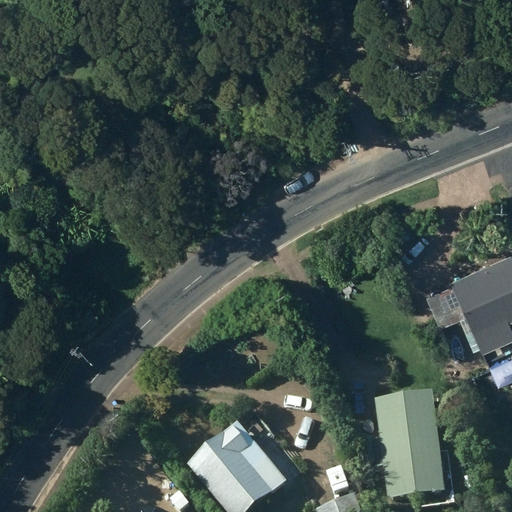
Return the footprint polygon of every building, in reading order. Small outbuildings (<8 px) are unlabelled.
[(176,0),(179,10),(216,0),(176,0)] [(511,248),(510,245),(448,272),(450,277),(425,287),(438,317),(458,308),(470,338),(479,334),(481,337),(511,324),(511,322),(507,309),(511,306),(511,248)] [(444,488),(430,387),(375,394),(380,435),(372,436),(376,463),(382,463),(387,495),(444,488)] [(243,511),(285,477),(236,417),(184,461),(227,511),(243,511)] [(314,507),(315,511),(363,511),(354,490),(314,507)]
